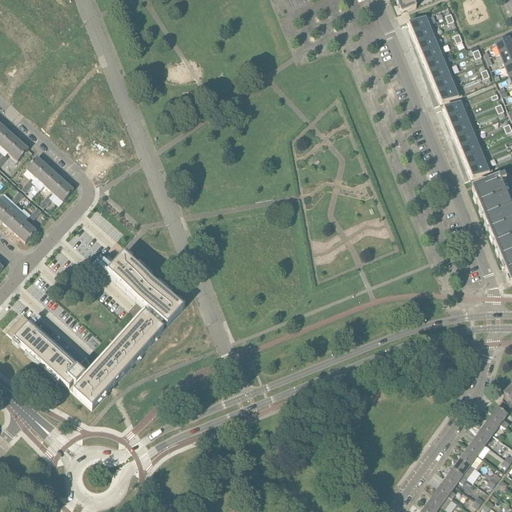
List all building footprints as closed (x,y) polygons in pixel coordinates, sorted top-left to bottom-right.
[(44,0),(27,0),(23,5),(32,14),(44,0)] [(56,6),(49,0),(44,0),(32,14),(42,22),(56,6)] [(401,16),(416,10),(411,0),(397,6),(401,16)] [(66,15),(56,6),(42,22),(52,31),(66,15)] [(62,40),(76,24),(66,15),(52,31),(62,40)] [(406,26),(410,36),(429,28),(425,18),(406,26)] [(429,28),(410,36),(414,46),(433,38),(429,28)] [(437,49),(433,38),(414,46),(418,56),(437,49)] [(499,56),(511,51),(511,49),(508,39),(494,45),(499,56)] [(437,49),(418,56),(422,67),(441,59),(437,49)] [(504,68),(511,64),(511,51),(499,56),(504,68)] [(78,82),(86,73),(70,59),(62,68),(78,82)] [(441,59),(422,67),(426,77),(445,69),(441,59)] [(70,91),(78,82),(62,68),(54,77),(70,91)] [(449,79),(445,69),(426,77),(430,87),(449,79)] [(62,100),(70,91),(54,77),(46,85),(62,100)] [(449,79),(430,87),(434,97),(454,90),(449,79)] [(54,109),(62,100),(46,85),(38,95),(54,109)] [(454,90),(434,97),(438,107),(458,100),(454,90)] [(440,111),(444,121),(463,113),(459,103),(440,111)] [(467,124),(463,113),(444,121),(448,131),(467,124)] [(467,124),(448,131),(452,142),(471,134),(467,124)] [(0,128),(0,146),(10,135),(1,127),(0,128)] [(475,144),(471,134),(452,142),(456,152),(475,144)] [(0,146),(0,148),(8,156),(19,143),(10,135),(0,146)] [(8,156),(17,164),(28,152),(19,143),(8,156)] [(475,144),(456,152),(460,162),(480,154),(475,144)] [(484,164),(480,154),(460,162),(464,172),(484,164)] [(25,172),(34,180),(46,167),(37,159),(25,172)] [(464,172),(468,182),(488,175),(484,164),(464,172)] [(34,180),(44,188),(55,176),(46,167),(34,180)] [(44,188),(53,197),(64,184),(55,176),(44,188)] [(130,177),(123,184),(131,192),(139,185),(130,177)] [(511,212),(500,184),(505,182),(503,177),(472,190),(511,286),(511,285),(511,212)] [(21,192),(23,193),(33,183),(31,181),(21,192)] [(23,193),(25,195),(35,184),(33,183),(23,193)] [(53,197),(62,205),(69,197),(73,192),(64,184),(53,197)] [(10,205),(12,206),(21,196),(19,194),(10,205)] [(0,218),(9,209),(0,201),(3,198),(1,196),(0,197),(0,218)] [(12,206),(14,208),(23,197),(21,196),(12,206)] [(39,208),(41,209),(50,199),(49,197),(39,208)] [(41,209),(43,211),(52,200),(50,199),(41,209)] [(0,218),(0,223),(7,229),(18,217),(9,209),(0,218)] [(28,221),(30,222),(39,212),(37,210),(28,221)] [(30,222),(31,224),(41,214),(39,212),(30,222)] [(7,229),(16,237),(27,225),(18,217),(7,229)] [(25,245),(30,240),(36,234),(27,225),(16,237),(25,245)] [(79,250),(92,237),(83,229),(71,242),(79,250)] [(24,317),(5,338),(90,415),(187,309),(123,257),(107,276),(142,311),(93,365),(86,359),(79,367),(24,317)] [(511,404),(511,403),(511,387),(503,395),(511,404)] [(509,427),(503,422),(507,416),(497,409),(490,420),(499,427),(506,431),(509,427)] [(482,430),(492,437),(499,427),(490,420),(482,430)] [(475,440),(484,447),(488,450),(496,440),(492,437),(482,430),(475,440)] [(467,451),(477,458),(484,447),(475,440),(467,451)] [(460,461),(470,468),(477,458),(467,451),(460,461)] [(452,471),(466,482),(474,471),(470,468),(460,461),(452,471)] [(507,470),(510,466),(504,462),(501,466),(507,470)] [(463,487),(466,482),(452,471),(445,482),(454,489),(458,484),(463,487)] [(495,487),(498,482),(495,480),(497,479),(492,475),(488,481),(489,482),(495,487)] [(455,496),(451,493),(454,489),(445,482),(437,492),(451,502),(455,496)] [(492,491),(495,487),(489,482),(486,487),(492,491)] [(499,487),(504,491),(507,487),(502,483),(499,487)] [(494,495),(499,498),(504,491),(499,487),(496,491),(496,492),(494,495)] [(439,509),(440,509),(444,511),(452,502),(451,502),(437,492),(430,502),(439,509)] [(474,503),(480,507),(483,503),(477,499),(474,503)] [(422,511),(437,511),(439,509),(430,502),(422,511)] [(484,506),(490,511),(493,506),(487,502),(484,506)] [(477,511),(480,507),(474,503),(471,507),(477,511)]
